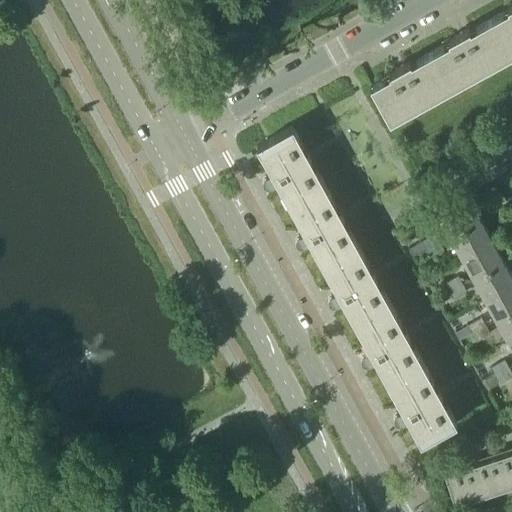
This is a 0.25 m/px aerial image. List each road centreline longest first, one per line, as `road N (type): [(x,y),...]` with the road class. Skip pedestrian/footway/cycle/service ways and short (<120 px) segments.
road 1 (tertiary): [(391,511),(184,134)]
road 2 (tertiary): [(156,150),(350,511)]
road 3 (residential): [(184,134),(425,0)]
road 4 (tertiary): [(72,0),(156,150)]
road 5 (tertiary): [(184,134),(110,0)]
